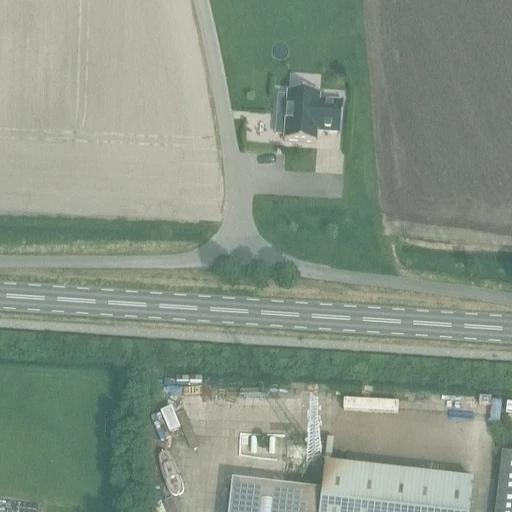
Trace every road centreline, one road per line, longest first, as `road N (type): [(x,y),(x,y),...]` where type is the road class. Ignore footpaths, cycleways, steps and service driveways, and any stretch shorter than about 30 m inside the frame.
road 1 (unclassified): [(511,299),(322,274),(251,254),(0,262)]
road 2 (primary): [(0,296),(511,330)]
